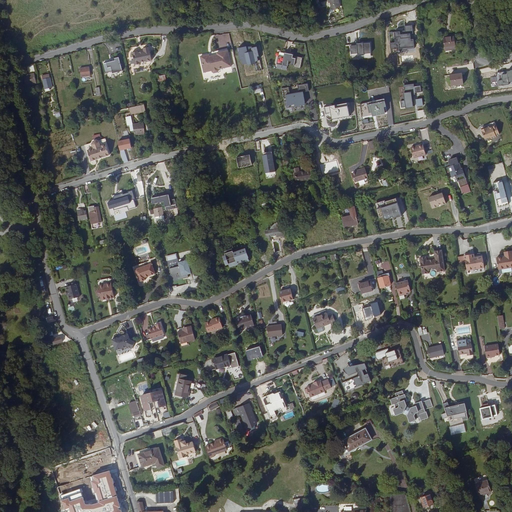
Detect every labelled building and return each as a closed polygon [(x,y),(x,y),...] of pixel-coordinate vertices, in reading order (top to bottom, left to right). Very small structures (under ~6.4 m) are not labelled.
[(339,0),(335,0),(332,1),(334,9),(341,7),(339,0)] [(404,31),(393,32),(394,42),(390,43),(391,49),(414,47),(412,25),(404,26),(404,31)] [(243,35),(246,43),(251,42),(249,33),(243,35)] [(370,42),(350,44),(351,55),(371,53),(370,42)] [(156,57),(153,44),(147,45),(148,48),(142,49),(142,48),(135,49),(138,62),(144,61),(143,60),(149,59),(150,60),(155,59),(156,57)] [(246,46),(237,48),(241,64),(247,63),(247,65),(255,63),(257,61),(257,57),(258,57),(256,47),(246,46)] [(211,54),(202,56),(206,72),(214,70),(215,71),(216,72),(220,71),(221,70),(220,68),(233,65),(230,49),(219,52),(219,54),(211,56),(211,54)] [(302,57),(279,52),(277,64),(287,66),(288,64),(294,65),(294,67),(300,68),(302,57)] [(115,61),(104,64),(106,72),(112,70),(113,73),(122,70),(118,57),(114,58),(115,61)] [(35,71),(34,65),(27,67),(29,73),(35,71)] [(90,68),(80,70),(82,78),(91,76),(90,68)] [(511,70),(496,72),(498,86),(509,85),(508,82),(511,81),(511,70)] [(461,73),(449,75),(450,86),(463,84),(461,73)] [(52,86),(51,82),(44,84),(45,87),(46,87),(47,91),(52,90),(51,86),(52,86)] [(299,91),(309,90),(308,83),(298,84),(299,91)] [(303,91),(285,95),(287,106),(294,104),(295,106),(306,104),(303,91)] [(411,91),(403,92),(404,101),(400,101),(401,109),(413,107),(411,91)] [(384,99),(367,102),(369,112),(371,112),(372,116),(385,114),(384,107),(386,107),(384,99)] [(348,102),(324,107),(326,117),(329,120),(350,116),(348,102)] [(485,127),(484,127),(480,128),(480,130),(483,139),(489,137),(490,139),(495,137),(494,136),(498,134),(494,124),(485,127)] [(129,138),(117,141),(120,151),(132,148),(129,138)] [(105,156),(113,154),(109,143),(104,145),(103,141),(100,140),(98,141),(96,143),(97,147),(92,149),(95,159),(102,157),(103,157),(105,156)] [(420,140),(408,144),(411,154),(424,150),(420,140)] [(272,153),(262,155),(265,173),(275,171),(272,153)] [(461,168),(457,156),(449,159),(451,164),(449,165),(452,176),(455,175),(457,180),(466,177),(463,167),(461,168)] [(376,173),(386,170),(383,160),(373,163),(376,173)] [(286,169),(285,161),(278,162),(279,170),(286,169)] [(363,166),(356,169),(360,180),(367,178),(363,166)] [(354,182),(360,180),(356,169),(350,171),(354,182)] [(299,177),(292,178),(293,182),(304,180),(302,172),(298,173),(299,177)] [(423,176),(414,179),(416,184),(425,181),(423,176)] [(502,180),(492,182),(498,207),(509,205),(502,180)] [(132,190),(113,196),(114,199),(107,201),(111,214),(135,207),(133,199),(134,199),(132,190)] [(168,194),(151,198),(152,204),(164,201),(166,210),(176,208),(174,199),(169,200),(168,194)] [(443,208),(447,207),(444,196),(430,200),(433,211),(439,209),(439,208),(442,207),(443,208)] [(396,197),(375,204),(380,218),(383,217),(384,220),(401,214),(396,197)] [(94,206),(88,207),(91,224),(101,223),(98,206),(94,207),(94,206)] [(162,207),(153,209),(155,217),(164,215),(162,207)] [(350,216),(347,216),(349,224),(356,223),(353,207),(348,207),(350,216)] [(85,208),(76,210),(79,221),(87,219),(85,208)] [(339,239),(343,238),(340,223),(328,226),(330,235),(338,233),(339,239)] [(276,229),(277,235),(277,237),(285,237),(284,227),(276,228),(276,229)] [(245,248),(237,250),(233,252),(231,248),(224,250),(224,253),(222,255),(222,256),(225,264),(228,263),(232,261),(233,265),(237,264),(236,262),(239,261),(239,263),(248,260),(247,257),(248,256),(245,248)] [(506,254),(498,255),(500,267),(511,265),(511,249),(506,251),(506,254)] [(176,253),(165,256),(170,275),(175,274),(177,280),(191,276),(187,260),(178,262),(176,253)] [(447,270),(444,255),(436,257),(436,258),(428,259),(427,256),(418,257),(422,275),(430,273),(430,269),(438,267),(438,271),(447,270)] [(468,270),(475,270),(474,258),(473,255),(466,256),(468,270)] [(475,258),(474,258),(475,270),(485,268),(483,257),(475,258)] [(153,264),(136,268),(139,281),(145,279),(145,276),(155,273),(153,264)] [(381,273),(376,274),(380,288),(390,285),(387,274),(382,275),(381,273)] [(107,278),(108,283),(120,279),(119,274),(107,278)] [(358,282),(359,287),(360,291),(377,287),(375,277),(358,282)] [(82,279),(72,282),(75,294),(86,292),(82,279)] [(120,295),(124,294),(120,279),(108,283),(110,287),(107,288),(106,289),(107,292),(109,293),(111,292),(112,297),(117,295),(119,294),(120,295)] [(187,281),(188,284),(170,287),(171,295),(187,292),(186,288),(198,286),(197,279),(187,281)] [(395,284),(399,296),(403,295),(402,294),(410,292),(407,281),(395,284)] [(418,292),(424,290),(422,284),(415,286),(418,292)] [(290,289),(279,292),(281,300),(292,297),(290,289)] [(371,306),(362,308),(365,320),(381,314),(377,302),(370,304),(371,306)] [(326,311),(311,315),(313,320),(312,320),(316,331),(320,330),(319,324),(327,321),(328,324),(333,322),(331,314),(326,315),(326,311)] [(239,328),(250,324),(247,315),(246,315),(246,314),(241,316),(241,317),(235,318),(239,328)] [(221,317),(216,319),(217,320),(214,321),(207,323),(209,332),(224,327),(221,317)] [(156,327),(147,330),(150,339),(164,335),(160,323),(155,325),(156,327)] [(282,324),(269,325),(269,336),(282,335),(282,324)] [(186,327),(186,330),(183,330),(183,331),(177,332),(180,344),(195,340),(191,326),(186,327)] [(54,340),(61,339),(59,332),(53,334),(54,340)] [(135,348),(129,332),(111,339),(117,355),(135,348)] [(283,339),(273,343),(274,345),(276,344),(278,348),(285,346),(283,339)] [(465,344),(458,345),(460,354),(467,353),(465,344)] [(433,348),(435,357),(444,355),(442,345),(433,348)] [(499,346),(485,348),(486,359),(500,357),(499,346)] [(390,351),(389,348),(375,351),(377,359),(382,358),(384,365),(392,363),(393,366),(403,363),(399,349),(395,350),(395,351),(390,353),(390,351)] [(229,358),(214,363),(217,372),(232,368),(229,358)] [(364,364),(345,371),(346,372),(350,377),(358,374),(360,378),(343,385),(346,393),(372,383),(364,364)] [(188,376),(180,374),(176,394),(189,397),(192,382),(187,381),(188,376)] [(314,385),(307,388),(311,397),(325,391),(332,388),(328,380),(321,382),(320,380),(314,383),(314,385)] [(263,395),(270,419),(277,417),(275,410),(281,408),(282,412),(287,411),(281,391),(280,386),(268,389),(269,393),(263,395)] [(402,414),(406,407),(404,402),(406,401),(404,396),(402,392),(395,395),(396,398),(390,400),(392,406),(394,405),(396,410),(393,411),(395,416),(402,414)] [(148,397),(141,399),(146,413),(167,406),(162,393),(156,395),(156,394),(147,396),(148,397)] [(425,414),(425,412),(433,409),(430,401),(422,404),(422,403),(415,406),(416,408),(411,410),(407,417),(408,422),(426,415),(426,414),(425,414)] [(466,419),(460,402),(457,403),(458,406),(449,409),(447,403),(449,409),(453,420),(461,417),(462,420),(466,419)] [(250,403),(233,409),(235,415),(240,413),(245,430),(258,426),(250,403)] [(449,409),(447,403),(442,405),(445,413),(440,415),(442,419),(451,416),(452,420),(453,420),(449,409)] [(138,407),(130,409),(133,418),(135,417),(135,418),(141,416),(138,407)] [(498,419),(496,408),(489,410),(489,407),(483,408),(483,411),(480,412),(483,423),(494,421),(494,420),(498,419)] [(428,419),(426,415),(408,422),(409,424),(414,422),(414,421),(419,420),(419,421),(420,423),(426,421),(428,419)] [(161,431),(163,437),(172,434),(170,428),(161,431)] [(364,429),(342,441),(344,446),(343,446),(344,448),(342,450),(345,456),(361,448),(360,446),(370,440),(364,429)] [(216,454),(227,450),(224,443),(222,438),(213,442),(214,443),(207,446),(211,458),(216,456),(216,454)] [(183,439),(176,441),(181,459),(188,457),(187,454),(196,451),(194,442),(187,444),(186,441),(184,442),(183,439)] [(139,457),(144,469),(158,465),(159,470),(165,468),(160,450),(150,453),(139,457)] [(141,470),(144,469),(139,457),(150,453),(149,451),(136,455),(141,470)] [(121,511),(110,471),(92,476),(94,480),(91,481),(94,494),(96,493),(99,503),(92,505),(85,505),(82,497),(70,502),(70,497),(62,499),(65,509),(69,507),(70,511),(121,511)] [(488,480),(476,484),(480,496),(492,491),(488,480)] [(173,491),(157,492),(157,503),(174,502),(173,491)] [(431,495),(422,498),(425,507),(433,504),(431,495)] [(164,511),(146,511),(143,503),(135,503),(137,511),(164,511)]
